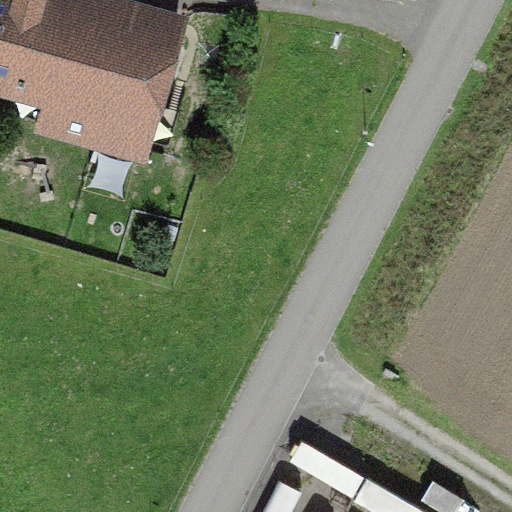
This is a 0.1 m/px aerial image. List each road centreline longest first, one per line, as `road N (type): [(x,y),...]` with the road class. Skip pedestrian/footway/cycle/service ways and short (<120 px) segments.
road 1 (unclassified): [(210,511),(473,0)]
road 2 (track): [(295,347),(511,485)]
